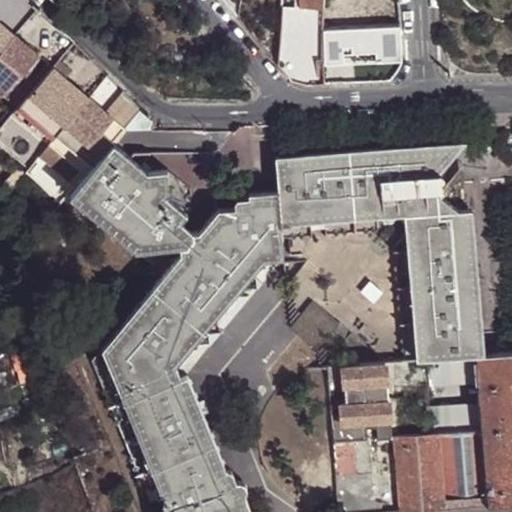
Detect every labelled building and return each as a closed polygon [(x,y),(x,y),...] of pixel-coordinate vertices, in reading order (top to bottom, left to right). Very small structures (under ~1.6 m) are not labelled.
[(306,0),(307,7),(322,9),(322,0),(306,0)] [(318,83),(321,25),(322,9),(307,7),(300,7),(280,6),(277,60),(275,62),(295,84),(318,83)] [(0,49),(16,31),(0,18),(0,49)] [(401,35),(400,23),(357,24),(359,51),(389,49),(390,54),(402,53),(401,35)] [(0,79),(9,87),(41,51),(16,31),(0,49),(0,79)] [(23,100),(60,130),(93,91),(55,63),(23,100)] [(60,130),(98,160),(112,142),(130,121),(93,91),(60,130)] [(91,168),(98,160),(60,130),(53,138),(91,168)] [(400,213),(412,359),(426,358),(472,354),(460,209),(466,208),(467,184),(440,187),(437,181),(440,177),(437,170),(461,141),(276,156),(278,190),(281,225),(400,213)] [(91,168),(68,195),(133,251),(177,247),(178,255),(100,347),(87,361),(144,499),(161,493),(161,511),(256,511),(255,510),(248,511),(243,495),(244,494),(246,488),(244,482),(238,479),(232,479),(228,468),(222,468),(184,375),(178,377),(174,364),(262,261),(283,258),(281,225),(278,190),(247,193),(248,199),(235,199),(232,203),(232,208),(215,210),(197,231),(190,232),(179,221),(185,216),(163,196),(168,191),(164,171),(146,173),(112,142),(98,160),(91,168)] [(460,209),(472,354),(479,354),(480,354),(467,208),(466,208),(460,209)] [(337,324),(310,302),(290,326),(313,347),(314,350),(337,324)] [(511,350),(480,354),(479,354),(480,380),(482,401),(483,427),(429,432),(396,434),(391,434),(389,420),(386,383),(386,361),(325,365),(328,379),(344,377),(345,386),(345,403),(342,403),(343,425),(332,425),(332,443),(355,441),(363,439),(361,422),(376,421),(378,438),(396,437),(401,510),(511,501),(511,350)] [(472,354),(426,358),(429,384),(480,380),(479,354),(472,354)] [(429,432),(483,427),(482,401),(426,406),(429,432)] [(321,487),(336,486),(332,443),(317,444),(321,487)] [(334,464),(347,493),(372,482),(356,444),(344,449),(348,458),(334,464)]
